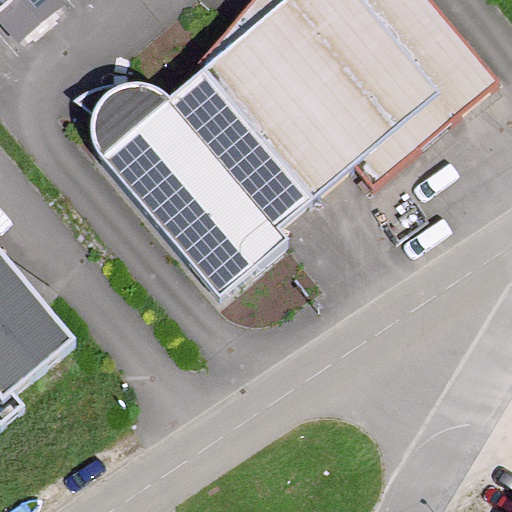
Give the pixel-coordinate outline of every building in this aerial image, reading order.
[(14,0),(0,12),(0,21),(18,43),(62,6),(56,0),(14,0)] [(0,0),(0,12),(14,0),(0,0)] [(260,0),(198,70),(204,77),(315,207),(357,172),(375,195),(501,88),(426,0),(260,0)] [(103,166),(221,304),(290,246),(281,235),(315,207),(204,77),(170,105),(167,102),(160,96),(151,92),(141,89),(130,89),(120,91),(113,94),(106,98),(99,105),(92,117),(90,128),(89,138),(92,152),(97,161),(103,166)] [(0,404),(5,410),(15,401),(77,349),(45,311),(11,269),(0,256),(0,404)] [(45,311),(58,300),(11,269),(45,311)] [(0,404),(0,432),(2,435),(26,415),(15,401),(5,410),(0,404)]
